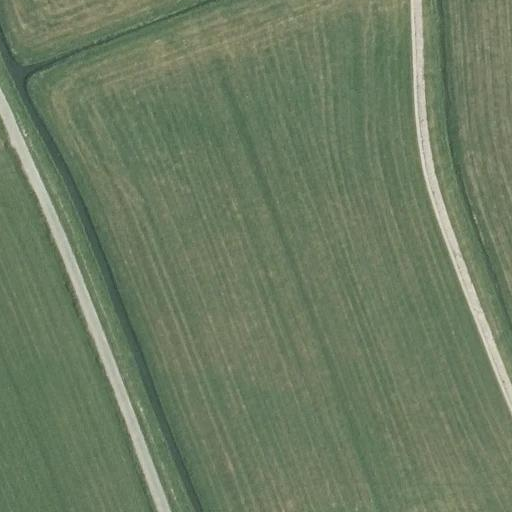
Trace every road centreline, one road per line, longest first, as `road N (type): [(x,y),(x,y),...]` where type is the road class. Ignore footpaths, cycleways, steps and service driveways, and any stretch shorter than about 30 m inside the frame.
road 1 (track): [(166,511),(0,107)]
road 2 (track): [(511,392),(469,300),(435,198),(421,141),(415,0)]
